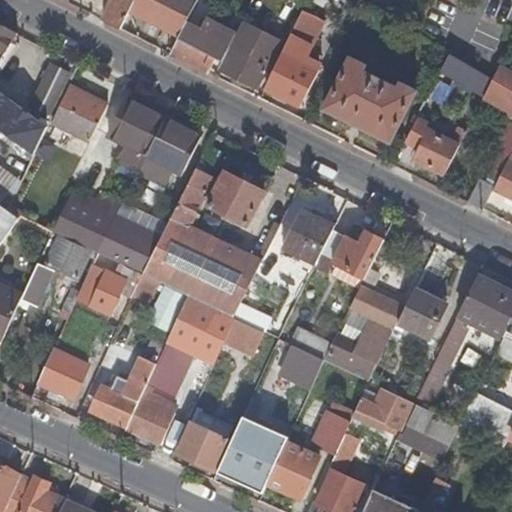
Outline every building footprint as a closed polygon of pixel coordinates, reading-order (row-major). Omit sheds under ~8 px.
[(129,13),(135,0),(112,0),(102,21),(121,30),(129,13)] [(186,24),(198,0),(135,0),(129,13),(178,38),(186,24)] [(311,0),(310,3),(323,8),(326,0),(311,0)] [(315,15),(304,10),(296,26),(284,48),(266,88),(300,106),(321,65),(316,62),(313,67),(297,59),(315,15)] [(202,32),(186,24),(178,38),(170,55),(208,74),(214,60),(221,63),(229,48),(236,33),(208,19),(202,32)] [(243,19),(240,26),(236,33),(229,48),(231,49),(220,71),(256,88),(281,38),(243,19)] [(0,56),(16,34),(0,25),(0,56)] [(487,91),(493,80),(450,54),(442,70),(467,86),(470,81),(487,91)] [(350,58),(324,109),(390,142),(416,91),(400,84),(398,88),(363,70),(365,65),(350,58)] [(511,115),(511,72),(500,65),(493,80),(487,91),(483,98),(511,115)] [(57,70),(34,118),(48,124),(71,77),(57,70)] [(108,106),(69,87),(51,123),(90,142),(108,106)] [(0,129),(29,150),(47,127),(34,118),(0,92),(0,129)] [(118,160),(139,171),(147,155),(166,118),(126,98),(106,139),(124,148),(118,160)] [(201,136),(166,118),(147,155),(177,169),(175,173),(181,176),(201,136)] [(444,175),(467,131),(459,127),(451,143),(424,129),(427,123),(417,119),(408,135),(404,145),(403,146),(413,151),(415,147),(420,149),(414,160),(444,175)] [(507,162),(511,152),(511,125),(496,157),(507,162)] [(404,145),(408,135),(402,132),(397,141),(404,145)] [(503,171),(507,162),(496,157),(494,156),(490,164),(503,171)] [(0,204),(8,210),(30,165),(22,159),(12,172),(0,162),(0,204)] [(511,164),(507,162),(503,171),(493,188),(493,190),(511,199),(511,164)] [(159,282),(188,296),(233,318),(261,262),(189,227),(213,180),(195,171),(164,234),(161,239),(143,274),(159,282)] [(224,171),(207,206),(246,226),(264,191),(224,171)] [(468,203),(482,211),(493,190),(493,188),(479,181),(468,203)] [(52,232),(98,253),(114,222),(116,218),(123,204),(100,193),(90,211),(68,200),(52,232)] [(0,242),(18,218),(0,205),(0,242)] [(284,248),(315,264),(320,256),(332,231),(335,225),(303,210),(284,248)] [(128,267),(143,274),(161,239),(157,237),(116,218),(114,222),(98,253),(128,267)] [(333,264),(364,280),(366,276),(384,241),(366,232),(359,244),(346,238),(345,238),(332,231),(320,256),(334,263),(333,264)] [(58,238),(46,265),(77,279),(89,251),(58,238)] [(21,301),(42,308),(54,270),(33,264),(21,301)] [(117,291),(132,298),(143,274),(128,267),(117,291)] [(366,276),(374,281),(378,272),(370,268),(366,276)] [(143,274),(132,298),(148,306),(159,282),(143,274)] [(364,280),(362,285),(370,289),(374,281),(366,276),(364,280)] [(478,276),(459,313),(491,329),(510,292),(478,276)] [(369,382),(374,372),(382,356),(399,323),(404,311),(360,289),(324,361),(369,382)] [(447,306),(416,289),(404,311),(399,323),(430,339),(447,306)] [(0,333),(5,336),(19,305),(0,295),(0,333)] [(167,342),(214,364),(225,340),(234,320),(235,319),(233,318),(188,296),(167,342)] [(234,320),(225,340),(254,354),(264,333),(234,320)] [(417,405),(426,410),(467,328),(455,322),(414,404),(417,405)] [(290,345),(322,360),(331,344),(297,329),(290,345)] [(274,348),(319,370),(324,361),(322,360),(290,345),(278,339),(274,348)] [(53,349),(38,381),(72,398),(87,366),(53,349)] [(148,384),(156,365),(140,358),(122,396),(102,386),(90,410),(127,428),(148,384)] [(381,388),(394,394),(399,384),(374,372),(369,382),(381,388)] [(127,428),(127,429),(160,445),(175,413),(148,401),(154,387),(148,384),(127,428)] [(400,431),(412,403),(394,394),(381,388),(375,403),(362,397),(356,410),(352,417),(366,423),(369,417),(384,424),(400,431)] [(334,456),(342,440),(350,422),(352,417),(356,410),(333,400),(327,412),(325,411),(309,444),(334,456)] [(434,479),(460,425),(426,410),(417,405),(403,435),(400,433),(396,442),(421,454),(410,479),(430,488),(434,479)] [(196,408),(176,453),(202,464),(212,469),(233,425),(196,408)] [(381,430),(384,424),(369,417),(366,423),(381,430)] [(460,425),(481,436),(484,428),(464,418),(460,425)] [(240,421),(216,473),(258,491),(280,440),(240,421)] [(334,456),(328,469),(330,470),(314,504),(331,511),(351,511),(363,486),(339,474),(352,445),(342,440),(334,456)] [(286,442),(286,444),(267,484),(300,500),(319,458),(286,442)] [(0,465),(0,511),(3,511),(20,475),(0,465)] [(20,475),(3,511),(57,511),(63,501),(63,500),(45,492),(48,484),(33,477),(31,481),(20,475)] [(444,484),(434,479),(430,488),(423,504),(433,508),(444,484)] [(485,511),(490,502),(480,498),(473,511),(485,511)] [(415,511),(386,499),(379,511),(415,511)] [(57,511),(86,511),(63,501),(57,511)]
